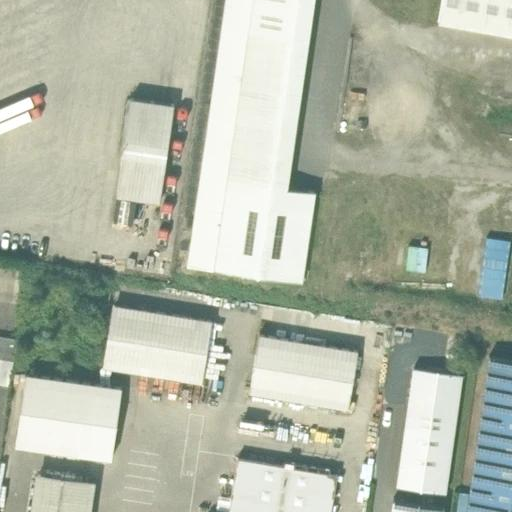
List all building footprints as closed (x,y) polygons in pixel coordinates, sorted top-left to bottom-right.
[(314,0),(253,0),(249,29),(308,38),(314,0)] [(511,0),(445,0),(441,27),(511,39),(511,0)] [(308,38),(249,29),(228,177),(287,186),(308,38)] [(174,103),(131,97),(117,194),(160,200),(174,103)] [(287,186),(228,177),(215,268),(302,280),(316,190),(287,186)] [(485,235),(476,293),(500,297),(509,238),(485,235)] [(211,326),(112,310),(104,359),(203,376),(211,326)] [(358,350),(259,334),(250,391),(349,408),(358,350)] [(511,511),(511,358),(490,355),(467,511),(511,511)] [(14,361),(1,359),(0,367),(0,384),(10,386),(14,361)] [(462,373),(414,367),(397,486),(445,492),(462,373)] [(122,386),(27,372),(16,445),(111,459),(122,386)] [(331,511),(338,473),(238,456),(228,511),(331,511)] [(83,511),(88,481),(38,473),(32,511),(83,511)] [(442,511),(444,504),(394,497),(391,511),(442,511)]
